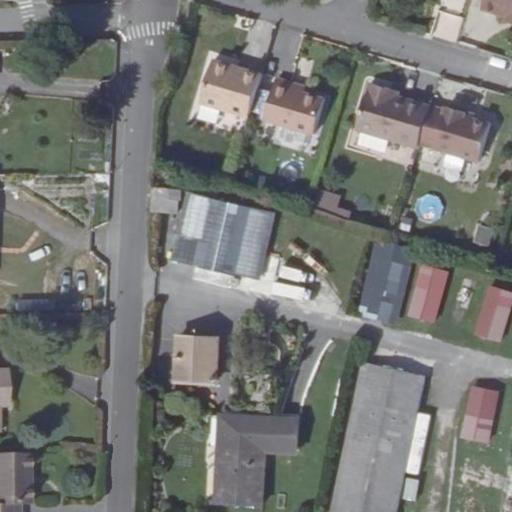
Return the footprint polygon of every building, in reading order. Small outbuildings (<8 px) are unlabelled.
[(509,21),(511,21),(511,0),(487,0),(483,14),(509,21)] [(456,42),(461,16),(435,11),(430,37),(456,42)] [(259,53),(267,28),(252,23),(244,48),(259,53)] [(220,71),(208,114),(257,129),(268,86),(220,71)] [(294,101),(296,93),(281,89),(269,131),(320,146),(330,109),(294,101)] [(375,89),(362,137),(427,154),(428,152),(438,112),(404,102),(394,100),(395,94),(375,89)] [(452,112),(451,116),(438,112),(428,152),(489,168),(498,129),(470,121),(472,117),(452,112)] [(336,209),(339,194),(318,189),(314,204),(336,209)] [(167,191),(151,190),(150,209),(165,210),(167,191)] [(265,270),(271,212),(179,203),(177,237),(202,240),(201,264),(265,270)] [(403,324),(407,245),(377,244),(372,323),(403,324)] [(193,279),(231,286),(233,276),(195,268),(193,279)] [(309,299),(310,269),(274,268),(274,298),(309,299)] [(455,333),(469,285),(445,278),(431,326),(455,333)] [(501,342),(511,292),(511,291),(484,285),(473,336),(501,342)] [(210,386),(211,341),(175,340),(173,383),(210,386)] [(394,511),(422,383),(360,371),(329,511),(394,511)] [(471,384),(459,437),(487,444),(500,391),(471,384)] [(236,425),(217,424),(216,450),(235,450),(236,425)] [(236,425),(235,450),(216,450),(213,502),(256,505),(261,452),(278,452),(280,428),(236,425)] [(26,503),(26,452),(0,452),(0,511),(18,511),(18,503),(26,503)]
